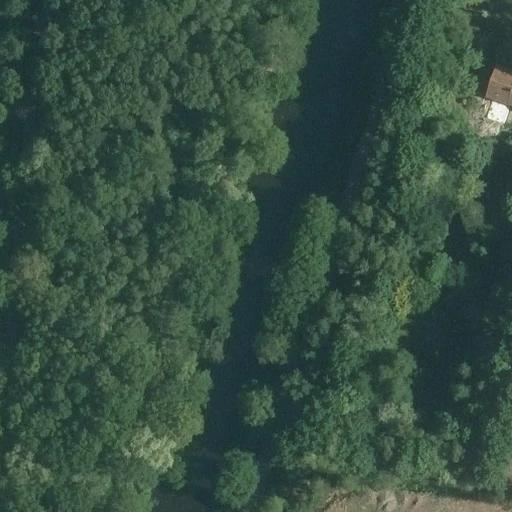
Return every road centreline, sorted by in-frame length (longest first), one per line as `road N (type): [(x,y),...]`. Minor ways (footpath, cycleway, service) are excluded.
road 1 (unclassified): [(248,511),(414,0)]
road 2 (unclassified): [(0,481),(43,0)]
